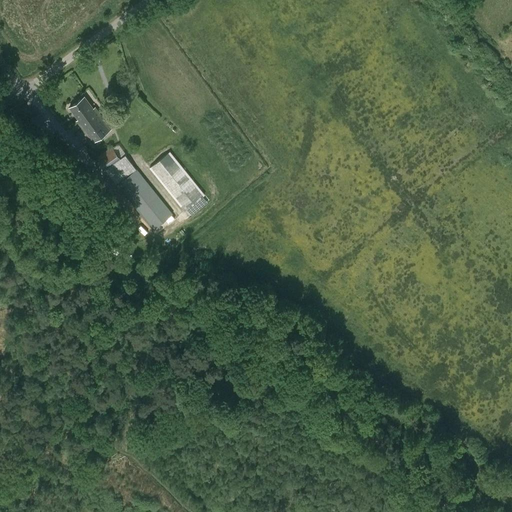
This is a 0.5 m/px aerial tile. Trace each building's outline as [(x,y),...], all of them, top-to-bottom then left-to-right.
[(77,121),(80,125),(98,112),(95,108),(93,109),(84,97),(70,108),(78,120),(77,121)] [(98,112),(80,125),(93,143),(111,130),(98,112)] [(96,157),(116,184),(136,169),(125,154),(121,158),(112,146),(96,157)] [(184,211),(186,209),(191,216),(208,202),(203,196),(204,195),(170,153),(149,168),(184,211)] [(117,185),(154,229),(165,220),(168,224),(175,218),(172,215),(137,170),(117,185)]
